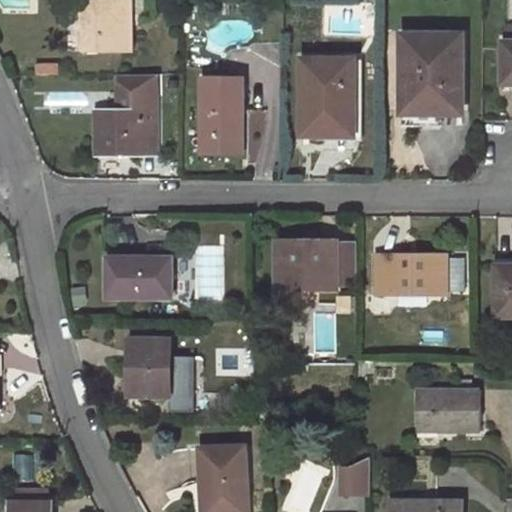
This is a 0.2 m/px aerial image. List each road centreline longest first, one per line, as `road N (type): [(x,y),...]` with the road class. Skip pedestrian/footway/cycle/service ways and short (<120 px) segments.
road 1 (residential): [(24,188),(473,197),(511,180)]
road 2 (residential): [(24,188),(56,360),(125,511)]
